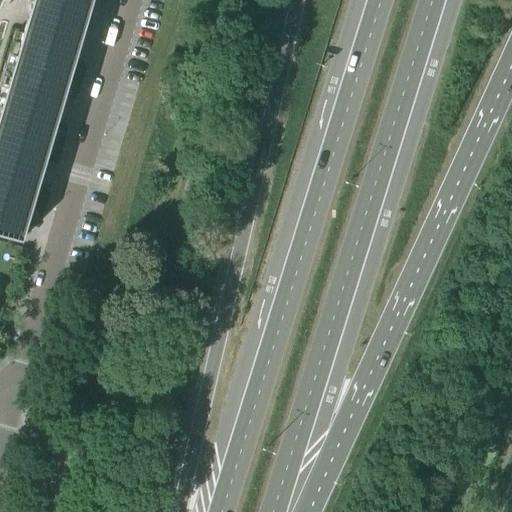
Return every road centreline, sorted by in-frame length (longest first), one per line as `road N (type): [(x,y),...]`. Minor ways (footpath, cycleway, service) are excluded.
road 1 (primary): [(272,511),(431,0)]
road 2 (primary): [(380,0),(221,511)]
road 3 (primary): [(298,0),(178,511)]
road 4 (primary): [(297,511),(511,73)]
road 5 (residential): [(8,401),(127,0)]
